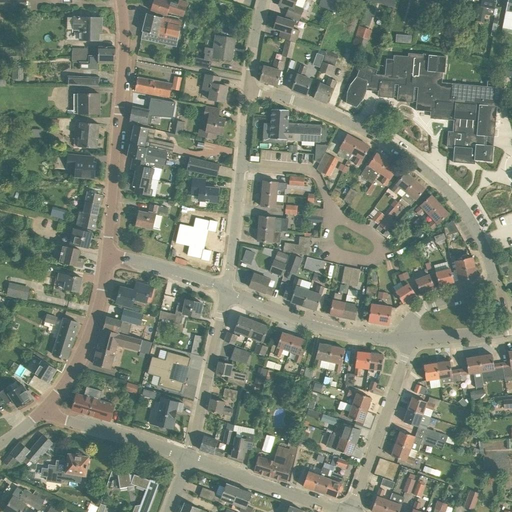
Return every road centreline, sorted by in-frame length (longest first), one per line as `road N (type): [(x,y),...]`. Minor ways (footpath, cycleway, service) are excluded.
road 1 (residential): [(411,340),(423,308),(491,288),(491,270),(458,203),(392,146),(333,116),(248,90)]
road 2 (residential): [(109,253),(120,0)]
road 3 (tertiary): [(411,340),(323,329),(224,290)]
road 4 (residential): [(349,511),(411,340)]
road 5 (tertiary): [(41,413),(85,350),(109,253)]
road 6 (residential): [(188,460),(224,290)]
road 7 (residential): [(342,511),(188,460)]
road 8 (residential): [(188,460),(41,413)]
road 9 (residential): [(327,209),(380,251),(372,260),(335,255),(328,227)]
road 10 (residential): [(224,290),(242,165)]
road 11 (tertiary): [(224,290),(109,253)]
